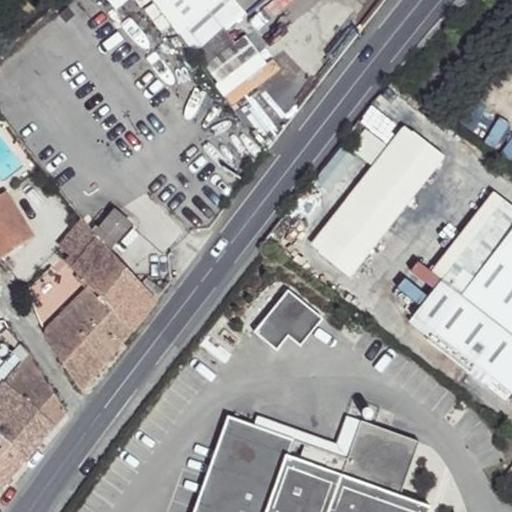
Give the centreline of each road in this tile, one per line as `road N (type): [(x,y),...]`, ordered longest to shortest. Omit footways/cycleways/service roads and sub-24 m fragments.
road 1 (primary): [(431,0),(85,429)]
road 2 (unclassified): [(85,429),(0,296)]
